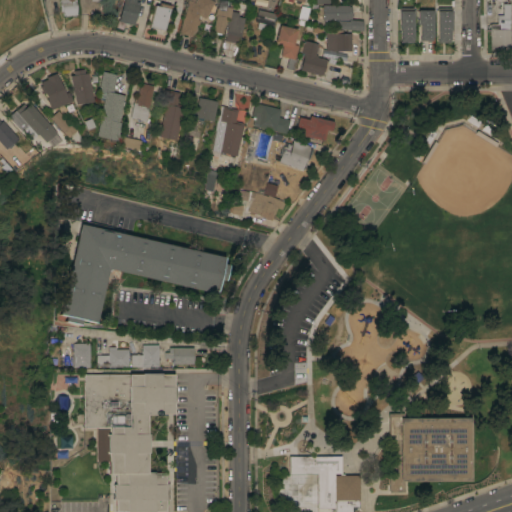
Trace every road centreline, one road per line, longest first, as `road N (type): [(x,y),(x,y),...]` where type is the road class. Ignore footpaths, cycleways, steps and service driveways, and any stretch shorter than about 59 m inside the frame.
road 1 (residential): [(241,511),(250,299),(368,137),(381,74)]
road 2 (residential): [(0,79),(44,52),(100,44),(378,110)]
road 3 (residential): [(381,74),(511,72)]
